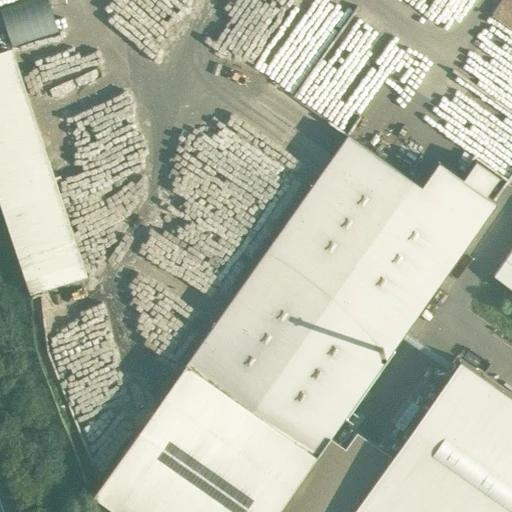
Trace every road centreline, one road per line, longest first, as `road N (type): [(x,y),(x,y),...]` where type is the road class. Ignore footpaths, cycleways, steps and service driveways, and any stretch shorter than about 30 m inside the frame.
road 1 (unknown): [(171,81),(150,231),(150,297),(176,397)]
road 2 (unknown): [(204,36),(345,142)]
